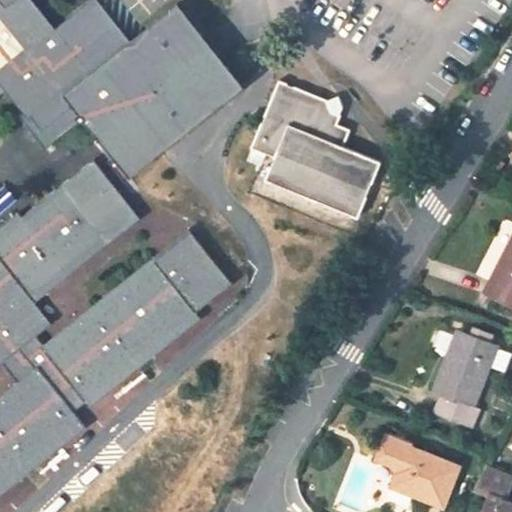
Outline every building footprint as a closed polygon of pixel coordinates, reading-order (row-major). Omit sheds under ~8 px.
[(0,95),(9,88),(46,132),(75,109),(83,119),(132,179),(247,85),(179,2),(128,42),(94,0),(89,0),(52,29),(28,0),(0,0),(0,363),(2,362),(21,385),(0,401),(0,490),(83,424),(73,412),(84,402),(86,405),(198,315),(196,312),(232,283),(190,231),(44,348),(35,337),(48,326),(32,305),(141,218),(94,159),(39,202),(36,198),(0,226),(0,95)] [(266,116),(263,122),(262,122),(252,148),(253,148),(249,159),(261,164),(265,155),(274,158),(266,179),(272,182),(272,181),(352,214),(352,215),(358,218),(367,196),(372,183),(381,161),(344,146),(351,129),(337,124),(341,115),(332,111),(328,100),(295,86),(294,87),(288,84),(280,80),(265,116),(266,116)] [(339,95),(328,100),(332,111),(340,114),(343,108),(339,95)] [(0,198),(0,211),(16,201),(10,192),(0,198)] [(494,283),(488,296),(511,307),(511,240),(491,282),(494,283)] [(488,296),(494,283),(491,282),(484,294),(488,296)] [(329,314),(320,309),(313,322),(322,327),(329,314)] [(491,333),(476,327),(472,337),(488,342),(491,333)] [(472,337),(457,330),(434,390),(442,393),(434,412),(472,427),(480,408),(474,406),(498,347),(488,342),(472,337)] [(459,466),(409,446),(410,444),(387,434),(378,458),(393,464),(398,471),(393,486),(444,506),(459,466)] [(482,511),(511,511),(511,502),(503,499),(511,474),(486,464),(474,489),(488,495),(482,511)]
